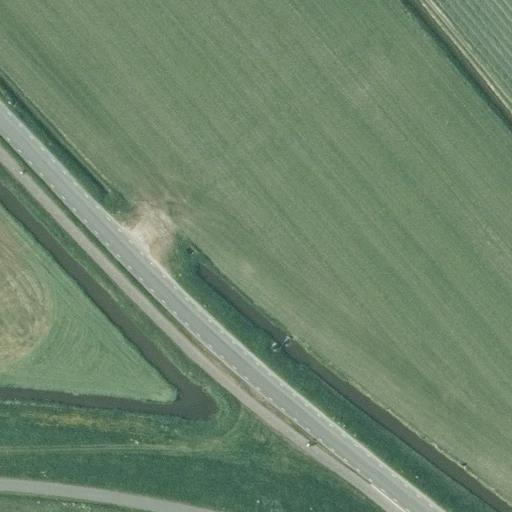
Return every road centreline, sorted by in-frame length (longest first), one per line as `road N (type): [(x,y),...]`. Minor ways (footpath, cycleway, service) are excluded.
road 1 (tertiary): [(424,511),(212,338),(0,118)]
road 2 (unclassified): [(0,485),(182,511)]
road 3 (track): [(511,94),(436,0)]
